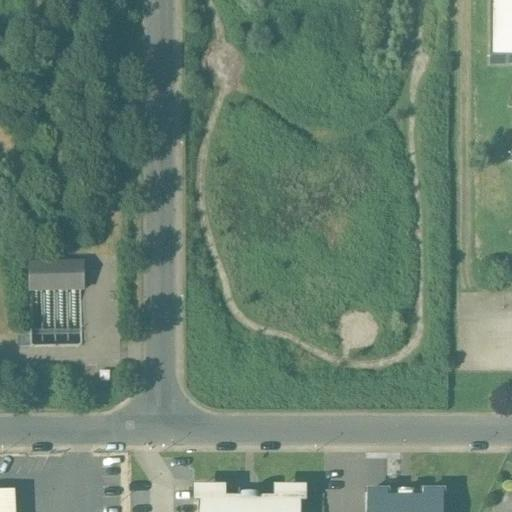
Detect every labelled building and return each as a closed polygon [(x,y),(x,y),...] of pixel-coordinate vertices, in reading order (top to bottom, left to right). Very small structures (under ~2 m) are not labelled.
[(511,0),(490,0),(490,60),(511,60),(511,0)] [(83,257),(31,257),(30,340),(82,341),(83,257)] [(306,511),(306,501),(310,501),(310,486),(276,486),(277,497),(263,497),(263,491),(246,492),(246,497),(230,497),(230,486),(195,486),(196,502),(204,502),(203,511),(306,511)] [(440,511),(441,489),(423,489),(423,498),(390,498),(390,489),(365,489),(365,511),(440,511)] [(19,511),(19,494),(0,495),(0,511),(19,511)]
